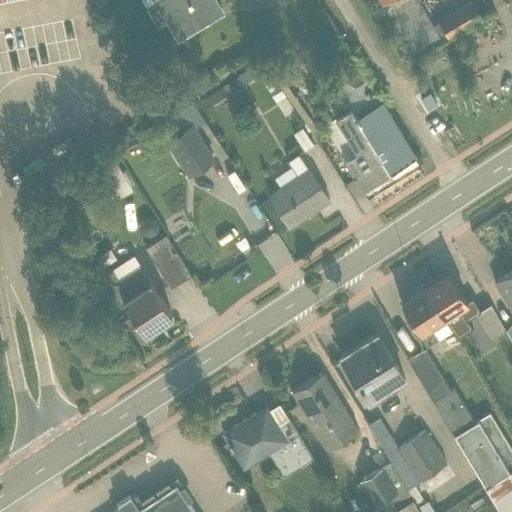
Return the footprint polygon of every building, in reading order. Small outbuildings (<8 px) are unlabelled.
[(177,41),(223,13),(215,0),(140,0),(157,28),(166,22),(177,41)] [(374,0),(378,6),(381,5),(412,59),(447,39),(449,40),(481,21),(469,0),(436,20),(438,22),(433,25),(418,0),(374,0)] [(362,190),(414,158),(374,93),(364,99),(359,96),(362,93),(364,84),(363,83),(366,80),(337,32),(299,55),(311,76),(330,64),(339,81),(329,91),(327,100),(333,106),(330,109),(336,119),(323,126),(362,190)] [(304,122),(309,118),(268,57),(199,103),(204,111),(267,69),(304,122)] [(259,76),(284,116),(292,111),(269,75),(270,74),(267,71),(259,76)] [(187,177),(215,159),(193,126),(202,119),(190,100),(178,107),(179,110),(157,124),(166,138),(164,140),(187,177)] [(305,152),(314,146),(301,129),(293,135),(305,152)] [(288,227),(329,201),(308,170),(307,170),(298,156),(287,163),(296,177),(268,196),(288,227)] [(120,196),(133,188),(116,161),(103,169),(89,178),(92,183),(85,187),(94,201),(101,197),(103,200),(117,191),(120,196)] [(141,235),(149,237),(156,234),(157,225),(154,219),(146,217),(140,220),(137,229),(141,235)] [(171,289),(190,276),(165,236),(145,248),(171,289)] [(144,333),(171,316),(132,256),(111,269),(112,270),(105,273),(144,333)] [(511,271),(495,282),(511,310),(511,321),(505,331),(506,331),(511,340),(511,271)] [(472,298),(466,302),(447,273),(424,287),(452,330),(462,346),(484,331),(491,341),(506,331),(505,331),(489,305),(480,311),(472,298)] [(452,330),(424,287),(401,302),(410,317),(405,321),(415,337),(416,337),(424,349),(452,330)] [(370,403),(406,381),(377,334),(341,355),(370,403)] [(424,349),(407,360),(499,511),(511,511),(511,452),(487,414),(473,423),(453,388),(450,390),(424,349)] [(327,450),(358,431),(322,373),(291,391),(327,450)] [(283,476),(312,458),(288,419),(278,425),(266,407),(223,434),(245,468),(268,453),(283,476)] [(424,430),(397,448),(379,418),(367,425),(390,462),(411,498),(415,502),(422,498),(414,485),(447,464),(424,430)] [(389,511),(395,508),(411,498),(390,462),(382,467),(381,467),(359,481),(374,506),(371,509),(373,511),(389,511)] [(194,511),(176,483),(144,504),(135,491),(111,506),(115,511),(194,511)] [(420,511),(415,502),(411,498),(395,508),(397,511),(420,511)] [(415,503),(420,511),(433,511),(426,501),(422,504),(419,500),(415,503)]
